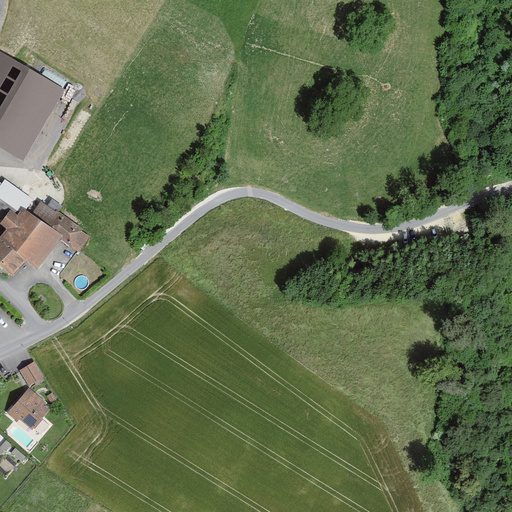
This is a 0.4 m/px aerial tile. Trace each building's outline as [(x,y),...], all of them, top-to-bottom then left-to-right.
[(66,87),(0,49),(0,144),(25,159),(66,87)] [(33,199),(5,179),(2,183),(0,185),(0,199),(21,214),(25,209),(25,210),(33,199)] [(0,185),(2,183),(0,182),(0,207),(10,215),(12,212),(19,217),(21,214),(0,199),(0,185)] [(56,212),(41,201),(31,215),(46,225),(56,212)] [(25,210),(25,209),(21,214),(19,217),(12,212),(10,215),(3,224),(9,229),(1,239),(0,240),(0,265),(10,275),(27,257),(37,266),(60,237),(46,225),(31,215),(25,210)] [(81,230),(56,212),(46,225),(60,237),(80,251),(89,238),(80,232),(81,230)] [(44,375),(35,360),(19,369),(28,385),(44,375)] [(46,401),(29,386),(7,412),(17,421),(20,418),(33,428),(50,408),(44,403),(46,401)]
